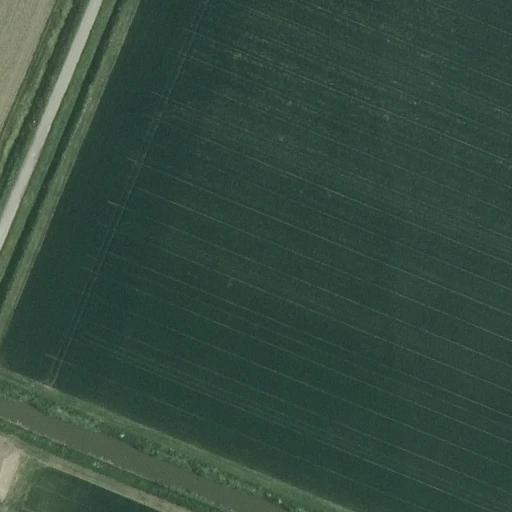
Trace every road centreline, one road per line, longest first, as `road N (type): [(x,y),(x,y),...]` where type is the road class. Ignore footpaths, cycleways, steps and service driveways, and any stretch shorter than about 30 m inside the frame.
road 1 (track): [(345,511),(0,374)]
road 2 (unclassified): [(0,236),(97,0)]
road 3 (track): [(0,437),(181,511)]
